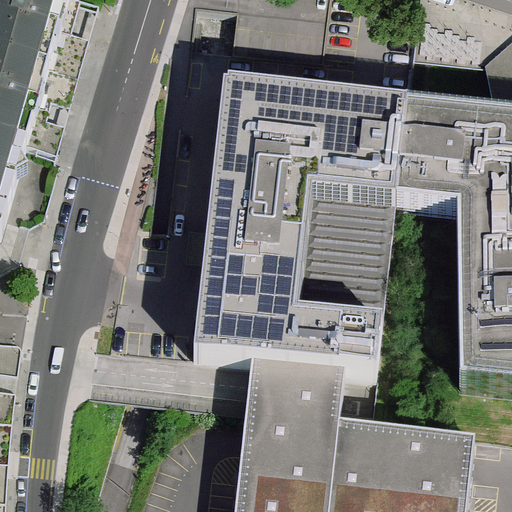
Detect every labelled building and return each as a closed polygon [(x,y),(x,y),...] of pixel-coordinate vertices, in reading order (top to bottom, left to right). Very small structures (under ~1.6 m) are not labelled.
[(63,0),(0,0),(0,244),(1,244),(36,117),(68,1),(63,0)] [(254,372),(344,382),(377,385),(383,324),(297,316),(311,206),(396,214),(407,116),(224,95),(195,365),(254,372)] [(511,128),(510,129),(407,116),(396,214),(459,222),(461,393),(511,397),(511,128)] [(297,316),(383,324),(396,214),(311,206),(297,316)] [(330,511),(337,454),(340,433),(344,382),(254,372),(252,389),(246,444),(238,511),(330,511)] [(330,511),(468,511),(473,469),(476,448),(340,433),(337,454),(330,511)]
